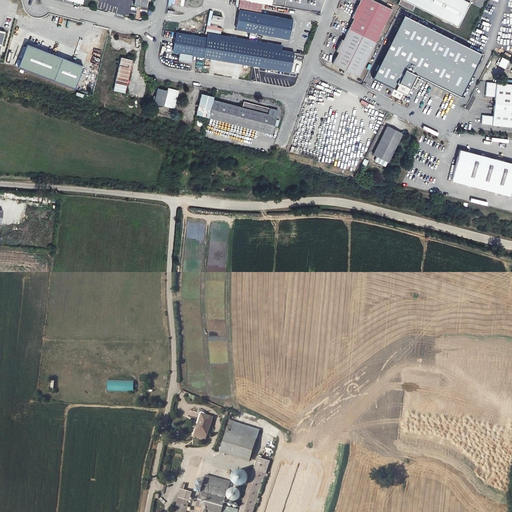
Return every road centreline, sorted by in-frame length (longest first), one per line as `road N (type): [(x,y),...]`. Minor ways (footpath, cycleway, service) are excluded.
road 1 (unclassified): [(511,244),(347,203),(233,206),(171,198)]
road 2 (unclassified): [(171,198),(171,385),(148,511)]
road 3 (unclassified): [(152,30),(155,70),(298,99)]
road 4 (unclassified): [(171,198),(0,184)]
road 5 (unclassified): [(309,68),(440,130)]
